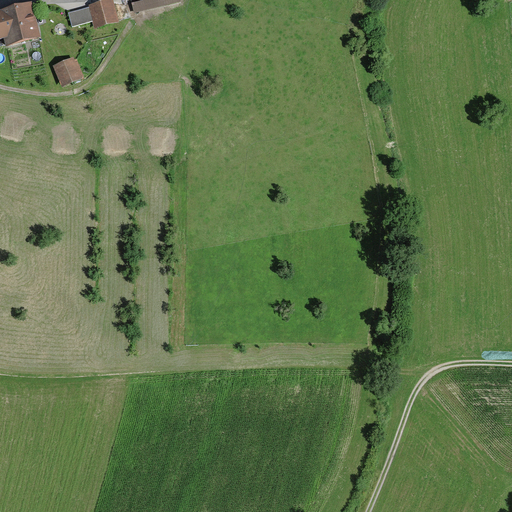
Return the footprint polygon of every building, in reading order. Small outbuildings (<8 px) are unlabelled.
[(93,23),(95,29),(119,23),(113,0),(89,6),(89,8),(93,23)] [(132,0),(136,11),(174,0),(132,0)] [(31,5),(0,13),(0,42),(4,42),(6,49),(40,40),(31,5)] [(93,23),(89,8),(68,14),(72,28),(93,23)] [(74,59),(53,68),(62,90),(83,81),(74,59)]
